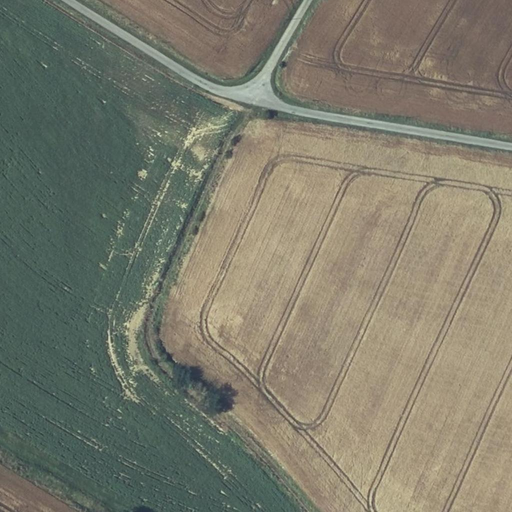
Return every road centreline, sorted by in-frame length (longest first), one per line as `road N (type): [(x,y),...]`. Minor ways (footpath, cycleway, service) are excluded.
road 1 (track): [(310,511),(168,361),(150,331),(252,96)]
road 2 (unclassified): [(252,96),(511,147)]
road 3 (unclassified): [(70,0),(200,81),(252,96)]
